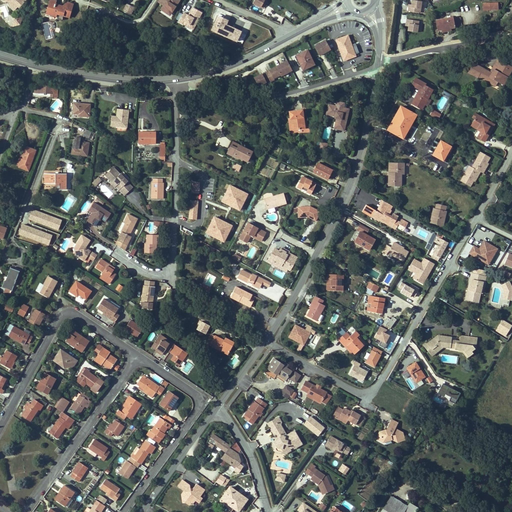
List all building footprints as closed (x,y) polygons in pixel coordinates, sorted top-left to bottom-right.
[(1,0),(2,0),(9,0),(13,3),(9,7),(13,10),(17,6),(19,8),(25,0),(1,0)] [(53,0),(49,0),(47,11),(53,13),(52,15),(56,17),(57,14),(63,16),(69,18),(73,5),(67,3),(66,7),(56,4),(57,1),(53,0)] [(181,0),(180,0),(157,0),(157,2),(164,6),(161,11),(170,16),(181,0)] [(265,0),(254,0),(252,4),(261,9),(265,0)] [(412,8),(409,7),(408,11),(421,14),(423,3),(414,1),(413,5),(412,8)] [(134,7),(126,4),(123,11),(131,15),(134,7)] [(202,13),(193,8),(189,15),(183,12),(178,23),(193,31),(202,13)] [(17,16),(12,25),(18,28),(23,19),(17,16)] [(235,42),(240,33),(241,31),(226,23),(227,21),(218,16),(211,30),(235,42)] [(436,22),(438,30),(442,30),(450,28),(461,26),(459,17),(436,22)] [(417,21),(404,19),(404,23),(407,23),(406,26),(406,31),(415,32),(417,21)] [(331,49),(325,38),(315,45),(320,55),(331,49)] [(307,50),(295,56),(299,63),(299,62),(303,70),(314,64),(307,50)] [(326,52),(319,55),(322,60),(329,57),(326,52)] [(468,73),(471,74),(471,73),(478,76),(478,77),(480,78),(480,77),(485,79),(484,80),(495,86),(497,82),(503,85),(511,69),(511,67),(497,59),(493,67),(494,68),(491,73),(490,72),(474,63),(468,73)] [(265,74),(264,73),(254,78),(259,87),(268,82),(269,84),(276,80),(275,78),(282,75),(283,76),(292,71),(287,60),(270,70),(271,71),(265,74)] [(411,85),(415,87),(419,80),(415,78),(411,85)] [(425,85),(426,83),(419,80),(415,87),(419,89),(417,93),(425,97),(428,99),(433,90),(425,85)] [(41,82),(35,82),(35,92),(51,93),(51,97),(57,97),(58,87),(50,86),(50,84),(44,84),(44,86),(41,86),(41,82)] [(422,109),(425,104),(422,102),(425,97),(417,93),(419,95),(416,100),(414,99),(411,103),(422,109)] [(90,116),(90,104),(74,103),(74,113),(79,114),(79,116),(90,116)] [(348,109),(328,105),(326,114),(335,116),(335,117),(337,118),(334,128),(343,130),(348,109)] [(119,118),(112,117),(111,126),(117,126),(126,127),(128,109),(119,108),(118,116),(119,116),(119,118)] [(410,125),(415,114),(401,108),(397,116),(394,115),(391,123),(393,124),(391,128),(389,127),(387,131),(403,139),(408,129),(401,125),(403,121),(410,125)] [(297,111),(289,112),(290,118),(290,119),(292,119),(293,129),(305,128),(302,110),(297,111)] [(433,110),(430,115),(439,120),(441,114),(433,110)] [(494,124),(477,114),(475,118),(472,122),(480,126),(483,127),(482,129),(489,133),(494,124)] [(442,134),(422,123),(418,131),(426,136),(424,139),(436,146),(442,134)] [(92,131),(86,129),(83,136),(89,139),(92,131)] [(489,133),(482,129),(481,131),(477,137),(485,141),(489,133)] [(155,132),(139,132),(139,143),(155,143),(155,132)] [(75,141),(74,142),(72,153),(87,155),(89,143),(80,141),(80,137),(76,136),(75,141)] [(440,141),(433,155),(443,161),(451,146),(440,141)] [(319,148),(325,150),(327,144),(320,142),(319,148)] [(228,152),(242,159),(247,162),(252,151),(238,145),(237,148),(231,145),(228,152)] [(20,167),(29,170),(36,150),(25,146),(22,155),(23,156),(20,167)] [(462,180),(472,186),(474,181),(478,174),(480,175),(481,172),(484,173),(487,169),(485,168),(488,162),(491,157),(482,151),(473,167),(470,165),(466,173),(462,180)] [(241,160),(242,159),(228,152),(227,154),(241,160)] [(232,169),(239,172),(242,166),(235,163),(232,169)] [(391,163),(391,173),(389,173),(389,185),(401,186),(401,174),(403,174),(404,163),(391,163)] [(334,171),(320,164),(315,173),(330,180),(334,171)] [(117,185),(116,186),(124,195),(130,189),(125,184),(127,182),(120,174),(119,174),(113,168),(105,175),(112,183),(113,181),(117,185)] [(66,173),(44,173),(44,183),(56,183),(56,182),(60,182),(60,184),(60,189),(66,189),(66,173)] [(316,184),(302,177),(297,187),(301,189),(302,186),(308,189),(306,191),(311,194),(316,184)] [(162,182),(162,178),(153,178),(153,182),(152,182),(152,198),(163,198),(164,182),(162,182)] [(199,193),(200,182),(192,181),(191,193),(199,193)] [(222,201),(240,210),(248,194),(230,185),(222,201)] [(282,192),(263,199),(266,209),(285,202),(282,192)] [(196,219),(198,201),(190,200),(189,219),(196,219)] [(403,232),(403,231),(407,224),(407,223),(401,219),(399,222),(396,220),(398,217),(392,214),(391,216),(388,215),(391,210),(390,210),(392,206),(381,200),(379,204),(380,204),(382,205),(378,212),(376,211),(374,210),(371,215),(375,218),(376,216),(380,219),(380,220),(384,222),(384,221),(389,224),(388,225),(395,229),(396,228),(403,232)] [(98,204),(94,202),(90,210),(93,212),(98,204)] [(88,220),(95,225),(99,219),(99,218),(100,217),(106,221),(111,213),(98,204),(93,212),(88,220)] [(446,206),(436,204),(432,222),(443,225),(446,211),(445,211),(446,206)] [(309,206),(299,207),(299,215),(306,215),(308,215),(307,216),(315,220),(320,211),(309,206)] [(299,215),(299,207),(297,207),(297,217),(307,216),(308,215),(306,215),(299,215)] [(62,221),(32,210),(29,219),(58,231),(62,221)] [(137,219),(128,214),(125,222),(121,231),(122,232),(116,245),(125,250),(131,237),(129,235),(137,219)] [(214,217),(206,233),(224,242),(232,226),(214,217)] [(266,233),(248,223),(239,239),(247,243),(250,236),(252,232),(254,234),(254,235),(262,239),(266,233)] [(49,246),(53,235),(22,224),(19,235),(49,246)] [(374,239),(360,231),(355,241),(369,249),(374,239)] [(252,232),(250,236),(261,242),(262,239),(254,235),(254,234),(252,232)] [(90,240),(82,235),(77,244),(81,246),(81,249),(76,250),(75,250),(76,254),(85,260),(86,260),(89,262),(91,258),(94,253),(88,249),(86,249),(85,248),(90,240)] [(145,252),(155,252),(155,243),(157,243),(159,243),(159,235),(147,235),(147,243),(145,243),(145,252)] [(398,245),(394,242),(388,253),(404,262),(409,252),(403,249),(398,246),(398,245)] [(497,250),(483,242),(479,250),(472,246),(468,255),(488,266),(497,250)] [(283,254),(274,270),(286,277),(291,268),(290,267),(291,265),(292,266),(295,261),(293,259),(296,255),(283,248),(280,253),(283,254)] [(283,254),(280,253),(273,266),(276,268),(283,254)] [(511,254),(508,253),(503,265),(511,268),(511,254)] [(424,278),(429,268),(431,269),(434,264),(426,259),(423,265),(421,264),(414,260),(409,269),(414,272),(416,273),(418,274),(415,280),(423,284),(426,278),(424,278)] [(104,272),(102,275),(108,278),(106,281),(111,284),(116,275),(112,272),(114,270),(108,266),(109,264),(101,260),(96,268),(104,272)] [(3,287),(6,288),(4,293),(9,294),(10,290),(12,291),(20,270),(16,268),(16,269),(10,268),(6,281),(5,280),(3,287)] [(248,281),(252,283),(259,287),(261,283),(268,287),(270,283),(252,274),(251,274),(241,269),(237,277),(248,282),(248,281)] [(326,282),(327,282),(331,282),(331,290),(343,290),(343,275),(327,274),(326,282)] [(486,277),(472,274),(466,299),(478,302),(481,292),(482,293),(486,277)] [(58,281),(49,276),(39,292),(49,297),(58,281)] [(370,280),(366,287),(372,290),(375,292),(378,285),(376,284),(370,280)] [(78,293),(86,299),(91,291),(77,281),(70,291),(77,295),(78,293)] [(412,300),(419,289),(412,284),(409,288),(402,282),(397,289),(412,300)] [(502,287),(504,292),(511,288),(510,284),(509,282),(501,286),(502,287)] [(209,293),(211,288),(204,284),(201,289),(209,293)] [(141,301),(144,301),(144,305),(143,308),(155,309),(156,303),(153,302),(155,286),(154,286),(145,285),(144,285),(141,301)] [(230,297),(239,301),(239,300),(247,303),(249,299),(251,295),(235,287),(230,297)] [(511,288),(504,292),(503,299),(510,301),(511,292),(511,288)] [(384,298),(369,295),(367,303),(368,303),(367,311),(381,313),(384,298)] [(77,296),(74,300),(82,305),(84,301),(77,296)] [(314,298),(312,302),(314,303),(309,310),(305,318),(315,323),(323,308),(320,306),(322,303),(314,298)] [(98,308),(105,312),(110,315),(109,317),(112,319),(119,309),(104,299),(98,308)] [(247,303),(239,300),(239,301),(250,307),(253,301),(249,299),(247,303)] [(29,308),(23,304),(18,313),(24,316),(29,308)] [(46,314),(36,309),(29,321),(39,326),(46,314)] [(396,320),(388,316),(383,325),(392,329),(396,320)] [(131,320),(125,328),(132,333),(133,331),(139,335),(143,328),(137,324),(131,320)] [(502,320),(498,327),(507,333),(511,325),(502,320)] [(195,330),(207,335),(211,326),(199,321),(195,330)] [(7,331),(5,333),(9,335),(14,326),(11,324),(8,328),(7,331)] [(302,328),(295,325),(289,336),(300,343),(303,338),(307,338),(310,333),(303,329),(302,330),(301,329),(302,328)] [(24,331),(14,326),(9,335),(25,344),(26,342),(30,343),(33,337),(30,334),(24,331)] [(374,338),(386,345),(393,333),(381,326),(374,338)] [(69,344),(70,343),(83,352),(90,341),(75,331),(73,335),(71,334),(66,342),(69,344)] [(346,332),(338,339),(342,343),(344,342),(355,353),(364,345),(356,338),(358,336),(359,335),(355,331),(349,336),(346,332)] [(163,339),(170,344),(171,341),(160,334),(158,338),(162,340),(163,339)] [(219,350),(220,347),(229,352),(234,342),(225,337),(224,340),(215,335),(209,345),(219,350)] [(437,335),(424,346),(428,352),(437,346),(443,347),(450,347),(451,346),(459,347),(458,349),(463,350),(469,357),(473,353),(472,351),(475,349),(476,349),(477,338),(460,336),(460,341),(456,340),(456,341),(451,341),(452,337),(437,335)] [(358,336),(356,338),(364,345),(365,344),(358,336)] [(152,346),(156,349),(157,348),(164,352),(166,349),(170,352),(175,344),(171,341),(170,344),(163,339),(162,340),(158,338),(152,346)] [(355,353),(344,342),(342,343),(353,355),(355,353)] [(180,365),(188,353),(175,344),(170,352),(175,355),(172,360),(180,365)] [(432,356),(443,347),(437,346),(428,352),(432,356)] [(103,363),(111,369),(117,359),(111,355),(110,356),(108,355),(110,352),(103,347),(95,360),(102,364),(103,363)] [(77,360),(71,356),(66,357),(65,352),(61,349),(56,356),(60,359),(57,362),(65,367),(74,366),(77,360)] [(469,357),(463,350),(458,349),(458,351),(462,351),(467,358),(469,357)] [(1,363),(9,368),(13,361),(14,361),(17,356),(8,350),(1,363)] [(381,355),(372,351),(366,363),(375,368),(381,355)] [(228,364),(233,368),(239,360),(234,356),(228,364)] [(273,359),(268,367),(268,368),(277,374),(278,372),(287,378),(291,370),(287,367),(289,364),(286,362),(284,365),(273,359)] [(369,369),(354,362),(347,376),(362,384),(369,369)] [(424,377),(414,362),(404,368),(409,376),(411,375),(415,383),(424,377)] [(78,379),(85,385),(86,383),(92,388),(99,379),(89,372),(90,370),(86,368),(84,367),(81,373),(82,374),(79,378),(78,379)] [(285,380),(287,378),(278,372),(277,374),(276,375),(285,380)] [(45,373),(41,381),(43,383),(39,389),(48,394),(56,379),(45,373)] [(296,382),(300,375),(297,373),(292,379),(296,382)] [(0,392),(2,394),(4,390),(3,389),(2,389),(5,383),(6,383),(8,379),(0,374),(0,392)] [(160,386),(159,387),(143,375),(137,383),(140,385),(138,388),(147,394),(147,393),(153,397),(157,391),(161,394),(165,389),(160,386)] [(308,382),(304,390),(308,392),(308,393),(314,397),(313,398),(321,402),(326,392),(308,382)] [(280,394),(293,400),(297,392),(284,385),(280,394)] [(460,394),(442,385),(437,394),(444,397),(445,395),(450,398),(448,401),(454,405),(460,394)] [(160,404),(168,410),(171,405),(173,406),(174,405),(174,404),(178,398),(169,392),(160,404)] [(72,408),(79,414),(84,406),(88,400),(80,395),(72,408)] [(126,400),(127,401),(124,405),(126,406),(122,412),(132,418),(142,404),(129,396),(126,400)] [(69,402),(60,397),(54,406),(63,412),(69,402)] [(249,409),(251,410),(247,415),(254,420),(266,404),(258,398),(255,402),(254,401),(249,409)] [(22,415),(31,421),(34,417),(39,409),(40,410),(44,405),(35,399),(31,404),(30,403),(26,409),(22,415)] [(344,408),(344,409),(342,411),(337,408),(333,416),(336,418),(339,416),(347,421),(348,419),(356,424),(356,423),(359,425),(361,422),(358,420),(361,415),(353,410),(352,412),(350,411),(344,408)] [(66,427),(68,429),(75,420),(64,413),(49,432),(58,438),(66,427)] [(317,437),(324,428),(310,417),(303,427),(317,437)] [(172,425),(161,418),(152,431),(162,439),(166,434),(164,433),(165,431),(166,431),(168,427),(169,428),(172,425)] [(294,447),(302,442),(294,429),(287,434),(285,431),(283,431),(283,429),(280,424),(282,422),(279,418),(275,420),(277,424),(272,427),(279,437),(282,438),(281,440),(277,440),(275,441),(273,442),(273,446),(275,448),(278,446),(282,447),(285,451),(286,453),(291,449),(290,447),(293,445),(294,447)] [(108,429),(105,432),(111,436),(113,433),(118,436),(124,426),(116,420),(113,425),(109,430),(108,429)] [(268,425),(276,436),(275,441),(277,440),(281,440),(282,438),(279,437),(272,427),(277,424),(275,420),(268,425)] [(398,430),(397,431),(394,429),(396,426),(389,423),(386,429),(380,431),(378,435),(382,437),(381,439),(385,441),(392,439),(397,441),(403,440),(401,434),(402,432),(398,430)] [(231,464),(238,453),(230,447),(231,446),(213,433),(206,444),(212,448),(215,443),(226,451),(222,458),(231,464)] [(347,445),(331,436),(326,445),(333,449),(334,448),(337,449),(343,453),(343,452),(348,454),(351,448),(347,446),(347,445)] [(108,448),(95,439),(89,448),(102,457),(101,458),(104,461),(110,452),(107,450),(108,448)] [(131,457),(141,464),(149,453),(151,454),(156,447),(146,440),(136,455),(133,453),(131,457)] [(341,460),(344,456),(336,452),(334,456),(341,460)] [(236,467),(241,460),(238,453),(231,464),(236,467)] [(136,466),(127,461),(119,473),(128,479),(136,466)] [(73,472),(74,473),(71,476),(79,481),(88,468),(80,462),(73,472)] [(327,476),(314,468),(308,476),(318,483),(320,483),(324,490),(330,487),(331,490),(335,488),(333,485),(331,486),(327,476)] [(286,474),(278,472),(276,480),(284,482),(286,474)] [(221,474),(217,481),(221,483),(222,483),(226,477),(221,474)] [(106,479),(100,487),(108,492),(114,497),(118,492),(120,489),(106,479)] [(324,490),(320,483),(318,483),(324,494),(331,490),(330,487),(324,490)] [(64,485),(59,492),(61,493),(56,500),(67,508),(73,500),(70,498),(75,492),(64,485)] [(239,493),(230,486),(221,499),(222,499),(220,501),(228,507),(230,505),(238,511),(246,500),(238,494),(239,493)] [(116,501),(121,494),(118,492),(114,497),(108,492),(106,494),(116,501)] [(104,504),(107,499),(101,495),(98,500),(104,504)] [(402,511),(407,506),(391,496),(380,511),(402,511)] [(101,511),(105,506),(97,501),(89,511),(87,511),(86,511),(85,511),(101,511)] [(409,502),(407,506),(402,511),(413,511),(417,507),(409,502)] [(316,511),(303,503),(300,507),(305,510),(303,511),(316,511)]
